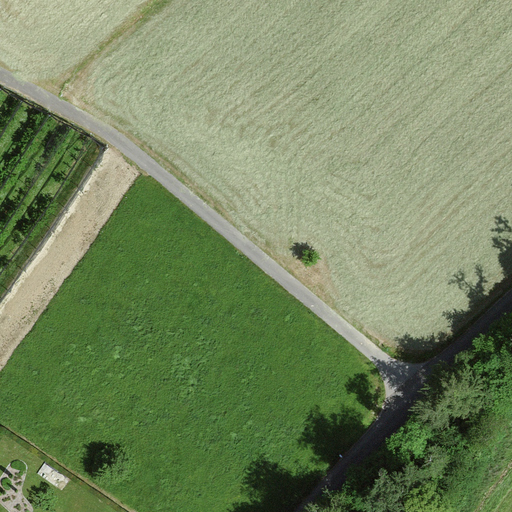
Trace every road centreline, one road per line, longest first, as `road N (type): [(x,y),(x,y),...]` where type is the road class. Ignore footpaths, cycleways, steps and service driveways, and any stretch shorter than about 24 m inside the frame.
road 1 (track): [(416,395),(156,168),(0,72)]
road 2 (tertiary): [(310,511),(511,304)]
